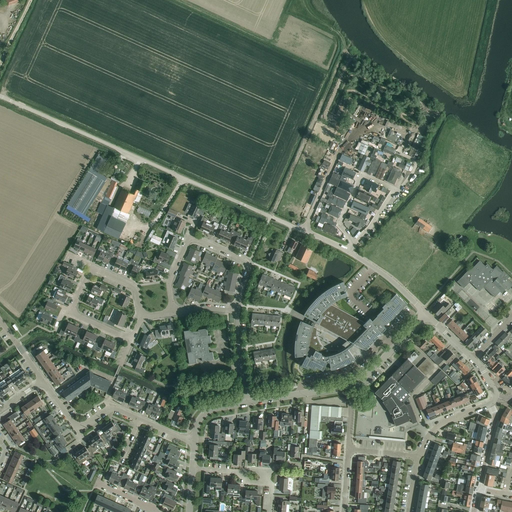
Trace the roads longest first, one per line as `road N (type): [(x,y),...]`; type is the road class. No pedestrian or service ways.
road 1 (unclassified): [(303,230),(0,96)]
road 2 (residential): [(236,309),(247,262),(191,238),(168,283),(172,311)]
road 3 (residential): [(194,439),(112,408),(73,424),(42,380)]
road 4 (residential): [(71,310),(96,269),(134,286),(141,316)]
